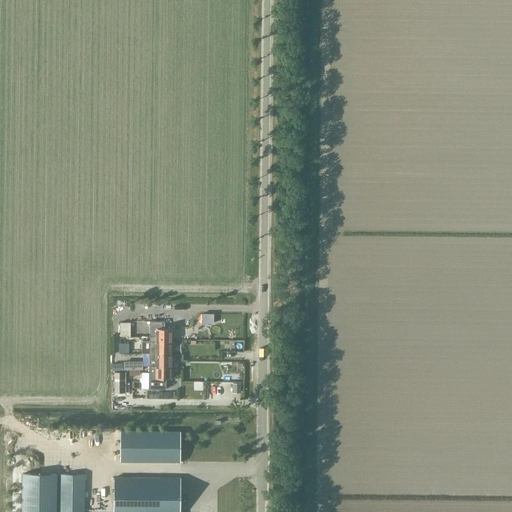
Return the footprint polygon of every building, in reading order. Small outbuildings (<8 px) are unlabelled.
[(120,323),(120,337),(130,337),(130,323),(120,323)] [(171,341),(171,329),(156,329),(156,335),(149,336),(149,341),(171,341)] [(124,352),(134,352),(133,338),(124,339),(124,352)] [(171,354),(171,341),(149,341),(149,354),(171,354)] [(124,355),(124,363),(134,362),(134,354),(124,355)] [(170,366),(171,354),(149,354),(148,366),(170,366)] [(170,366),(148,366),(148,389),(166,389),(166,378),(170,379),(170,366)] [(114,372),(114,392),(125,392),(125,391),(129,391),(129,381),(125,381),(125,372),(114,372)] [(180,462),(180,430),(120,429),(120,462),(180,462)] [(22,473),(21,511),(55,511),(56,474),(22,473)] [(60,474),(59,511),(83,511),(84,474),(60,474)] [(179,511),(180,478),(114,477),(114,511),(179,511)]
